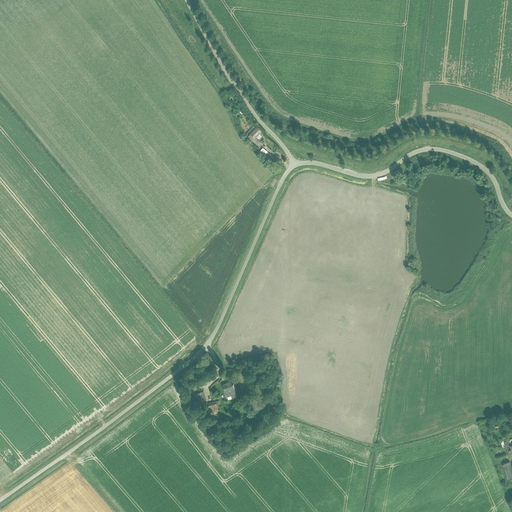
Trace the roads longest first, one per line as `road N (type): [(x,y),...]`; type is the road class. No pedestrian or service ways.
road 1 (residential): [(0,500),(206,344),(294,165)]
road 2 (tertiary): [(511,215),(483,168),(442,150),(412,153),(373,176),(294,165)]
road 3 (tertiary): [(294,165),(226,73),(186,0)]
